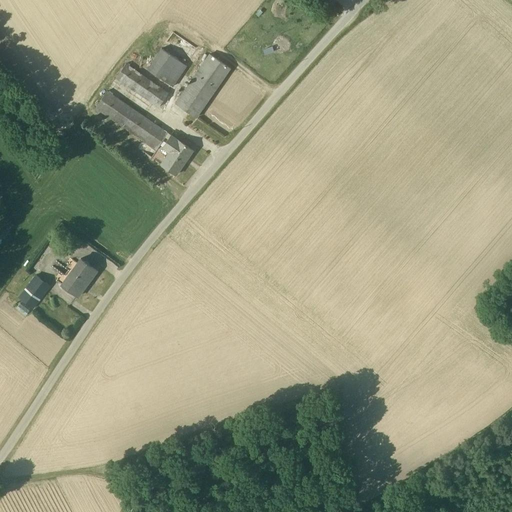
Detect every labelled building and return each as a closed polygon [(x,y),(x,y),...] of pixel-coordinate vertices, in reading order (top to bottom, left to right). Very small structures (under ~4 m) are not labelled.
[(187,66),(162,49),(147,69),(173,87),(187,66)] [(230,68),(209,54),(175,103),(196,117),(230,68)] [(168,93),(126,64),(116,78),(158,107),(168,93)] [(168,133),(107,91),(95,108),(156,150),(168,133)] [(161,165),(176,175),(193,150),(178,141),(161,165)] [(97,270),(80,258),(62,285),(78,296),(97,270)] [(53,281),(39,270),(19,297),(33,308),(53,281)]
